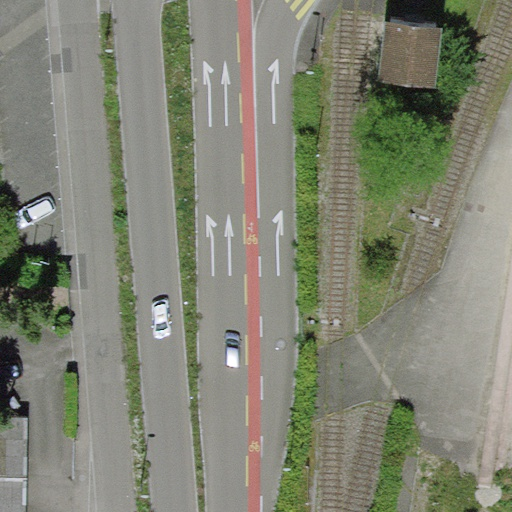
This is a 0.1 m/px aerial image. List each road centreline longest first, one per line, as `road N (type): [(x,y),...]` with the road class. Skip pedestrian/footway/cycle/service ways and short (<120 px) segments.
road 1 (primary): [(139,0),(167,447),(178,511)]
road 2 (unclassified): [(77,0),(120,511)]
road 3 (primary): [(226,511),(234,433),(223,96)]
